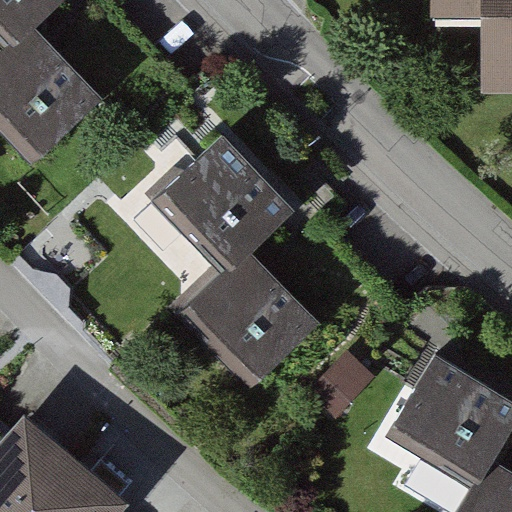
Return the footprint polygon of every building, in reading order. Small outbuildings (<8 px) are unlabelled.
[(36,14),(50,0),(0,0),(0,39),(4,44),(36,14)] [(511,0),(431,0),(432,19),(483,20),(482,95),(511,94),(511,0)] [(0,47),(0,127),(31,160),(107,88),(36,14),(4,44),(0,47)] [(251,239),(295,196),(227,125),(151,197),(220,268),(251,239)] [(175,310),(247,385),(322,313),(251,239),(220,268),(175,310)] [(511,388),(440,345),(388,433),(471,482),(492,447),(511,413),(511,388)] [(25,417),(0,445),(0,511),(33,511),(77,461),(25,417)] [(511,511),(511,458),(492,447),(471,482),(453,511),(511,511)] [(33,511),(123,511),(129,505),(77,461),(33,511)]
